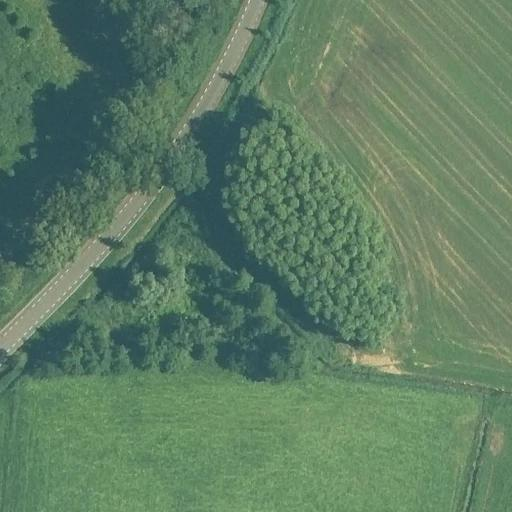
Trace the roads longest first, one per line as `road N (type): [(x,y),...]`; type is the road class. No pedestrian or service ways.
road 1 (tertiary): [(0,349),(150,184),(217,82),(252,0)]
road 2 (unclassified): [(0,264),(85,177),(113,124),(119,65),(89,0)]
